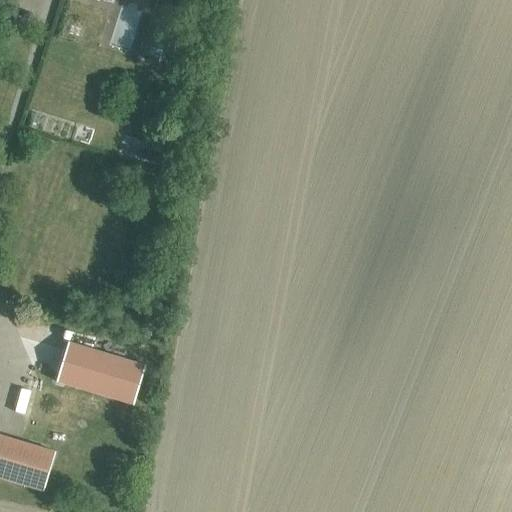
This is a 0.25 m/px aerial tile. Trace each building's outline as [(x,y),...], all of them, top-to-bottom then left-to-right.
[(117,0),(110,27),(131,33),(139,0),(117,0)] [(168,42),(176,7),(160,3),(152,39),(168,42)] [(79,124),(96,129),(101,114),(84,109),(79,124)] [(68,343),(56,382),(133,405),(145,366),(68,343)] [(0,461),(61,478),(72,438),(0,418),(0,461)]
